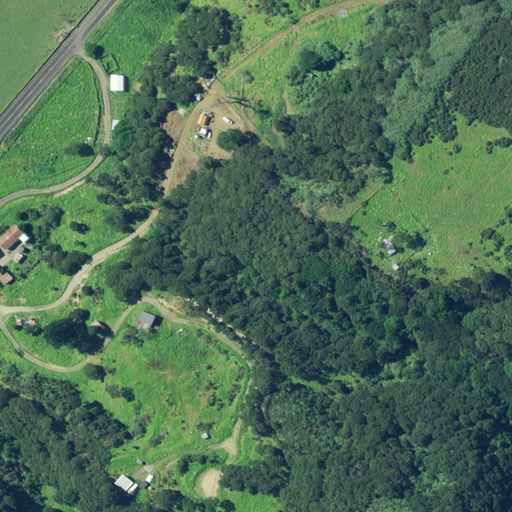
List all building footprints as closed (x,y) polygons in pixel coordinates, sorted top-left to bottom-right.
[(228,109),(221,104),(214,115),(221,119),(228,109)] [(32,239),(20,225),(1,241),(9,250),(23,239),(27,243),(32,239)] [(384,241),(379,235),(376,238),(381,244),(384,241)] [(25,257),(20,253),(14,260),(19,264),(25,257)] [(14,278),(9,273),(2,279),(8,285),(14,278)] [(152,333),(155,325),(157,326),(160,317),(149,313),(146,321),(143,329),(152,333)] [(109,328),(102,321),(95,327),(102,334),(109,328)] [(139,485),(127,475),(119,484),(131,494),(139,485)]
